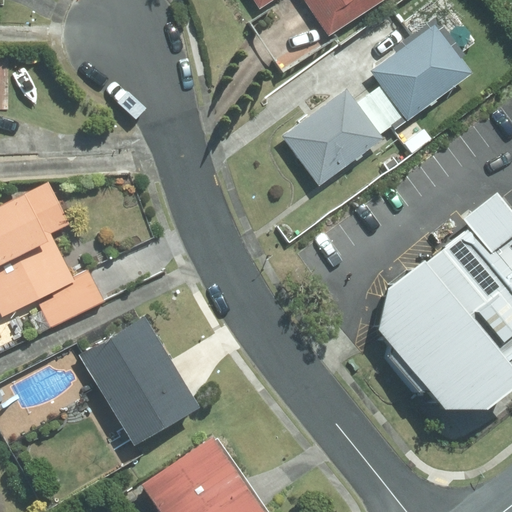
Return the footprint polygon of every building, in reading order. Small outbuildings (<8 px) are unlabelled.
[(249,0),(256,9),(269,0),(300,0),(324,37),(380,0),(249,0)] [(430,26),(367,72),(404,121),(467,75),(430,26)] [(341,91),(279,137),(314,186),(377,140),(341,91)] [(0,316),(34,299),(48,328),(100,302),(85,271),(69,279),(47,234),(64,226),(44,185),(0,207),(0,316)] [(386,275),(370,319),(442,418),(484,417),(506,397),(497,377),(511,365),(511,235),(482,198),(386,275)] [(192,408),(139,318),(74,356),(128,446),(192,408)] [(254,511),(205,439),(135,487),(152,511),(254,511)]
